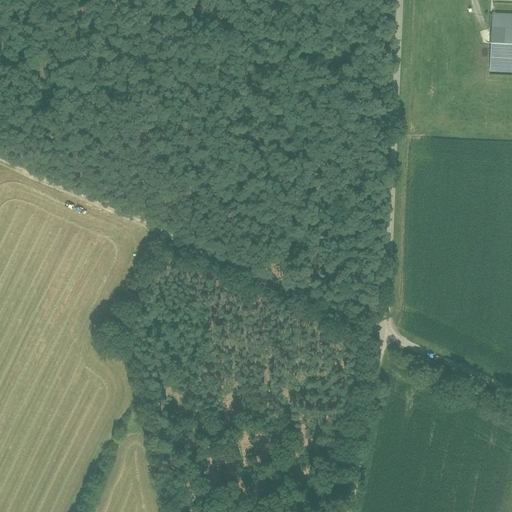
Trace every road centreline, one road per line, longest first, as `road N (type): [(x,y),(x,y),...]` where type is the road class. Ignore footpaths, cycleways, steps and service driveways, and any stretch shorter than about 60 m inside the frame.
road 1 (track): [(346,511),(382,332),(0,155)]
road 2 (unclassified): [(511,391),(382,332),(399,0)]
